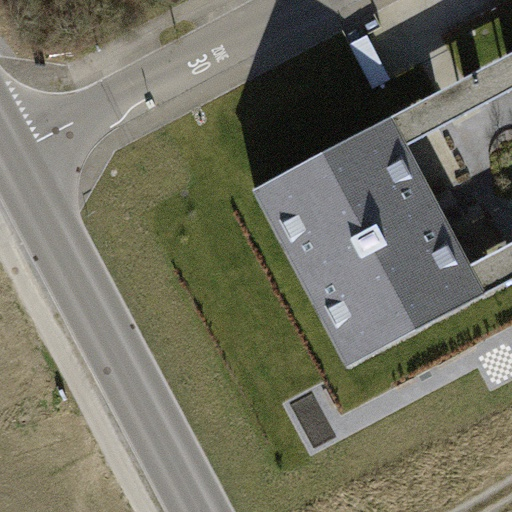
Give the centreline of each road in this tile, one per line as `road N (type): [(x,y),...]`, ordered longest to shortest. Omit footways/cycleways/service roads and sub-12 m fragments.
road 1 (tertiary): [(10,152),(203,511)]
road 2 (residential): [(10,152),(311,0)]
